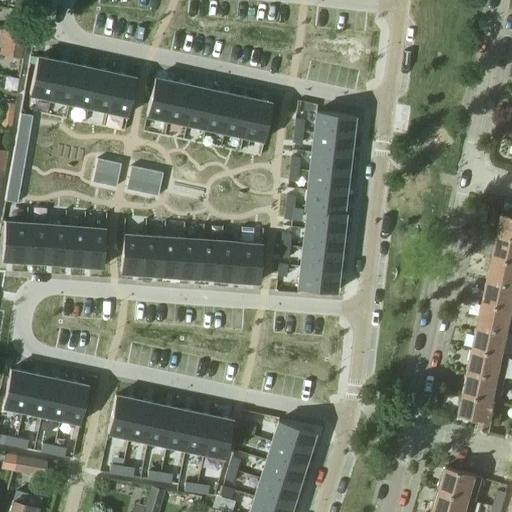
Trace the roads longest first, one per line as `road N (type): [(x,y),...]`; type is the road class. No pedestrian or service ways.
road 1 (residential): [(362,310),(56,288),(26,300),(21,319),(30,348),(47,354),(349,418)]
road 2 (residential): [(65,0),(75,40),(386,104)]
road 3 (residential): [(410,428),(468,171)]
road 4 (residential): [(386,104),(362,310)]
road 5 (residential): [(468,171),(504,0)]
